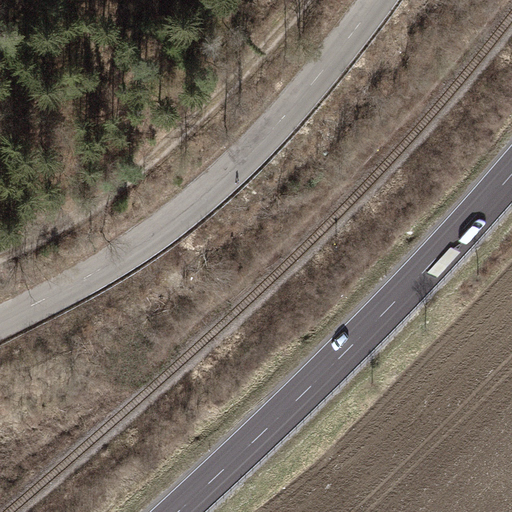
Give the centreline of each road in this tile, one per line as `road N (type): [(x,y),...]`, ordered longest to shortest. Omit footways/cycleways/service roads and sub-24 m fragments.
road 1 (unclassified): [(0,323),(146,244),(254,157),(377,0)]
road 2 (primary): [(511,178),(391,310),(182,511)]
road 3 (track): [(0,249),(51,229),(138,175),(233,86),(305,0)]
